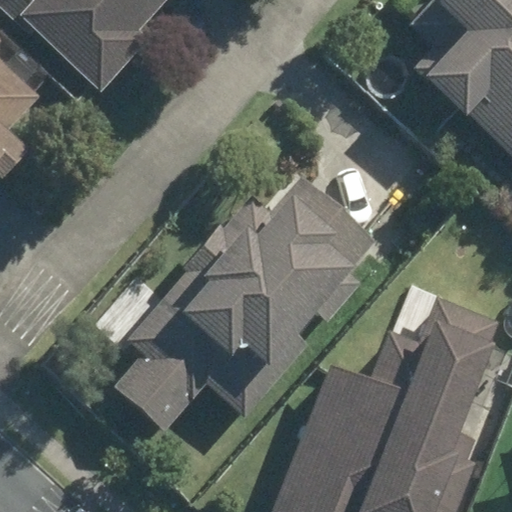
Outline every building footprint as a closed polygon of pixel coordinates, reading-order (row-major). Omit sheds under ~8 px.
[(0,0),(0,20),(83,96),(133,41),(123,33),(153,0),(0,0)] [(511,0),(413,0),(401,13),(406,18),(393,32),(417,55),(389,85),(433,125),(440,116),(511,182),(511,0)] [(0,131),(26,103),(0,79),(0,131)] [(248,215),(234,202),(107,348),(122,362),(93,394),(147,442),(190,393),(227,426),(293,350),(274,335),(291,315),(299,321),(361,249),(286,183),(263,209),(256,204),(248,215)] [(444,511),(464,466),(457,462),(463,445),(428,432),(451,377),(464,381),(485,330),(416,303),(405,333),(392,328),(386,344),(368,337),(348,388),(309,373),(254,511),(444,511)]
